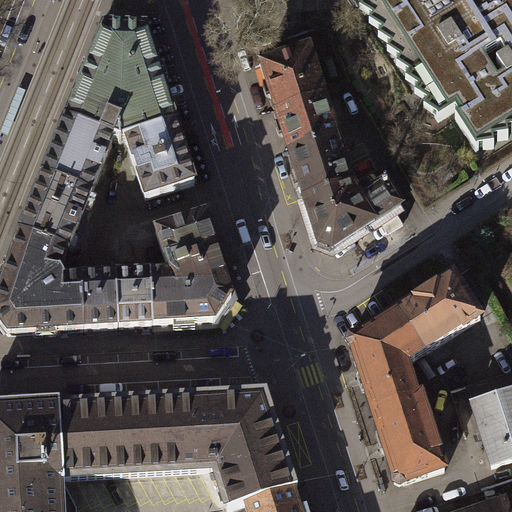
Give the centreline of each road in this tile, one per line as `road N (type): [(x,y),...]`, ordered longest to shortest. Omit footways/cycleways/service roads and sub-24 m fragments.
road 1 (primary): [(294,306),(192,0)]
road 2 (residential): [(0,376),(257,364),(275,361),(304,333)]
road 3 (residential): [(511,191),(340,302),(294,306)]
road 4 (primary): [(363,511),(304,333)]
